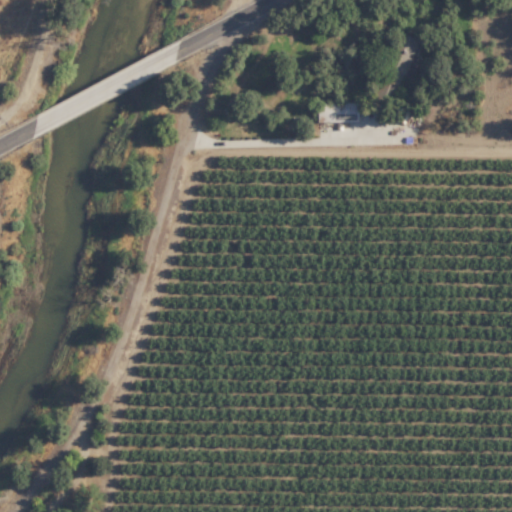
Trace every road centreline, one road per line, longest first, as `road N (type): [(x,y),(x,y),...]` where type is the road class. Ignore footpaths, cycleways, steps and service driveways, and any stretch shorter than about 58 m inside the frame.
road 1 (residential): [(231,20),(201,70),(126,329),(101,387),(50,474),(8,511)]
road 2 (tertiary): [(176,49),(31,126)]
